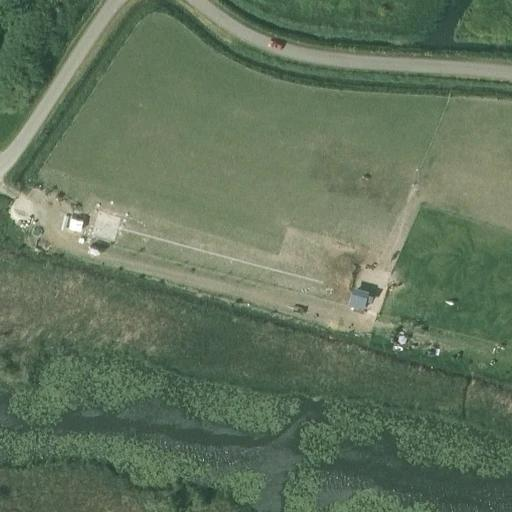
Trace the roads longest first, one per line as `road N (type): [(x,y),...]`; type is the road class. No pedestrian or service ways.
road 1 (unclassified): [(511,72),(295,53),(236,29),(195,0)]
road 2 (unclassified): [(0,166),(116,0)]
